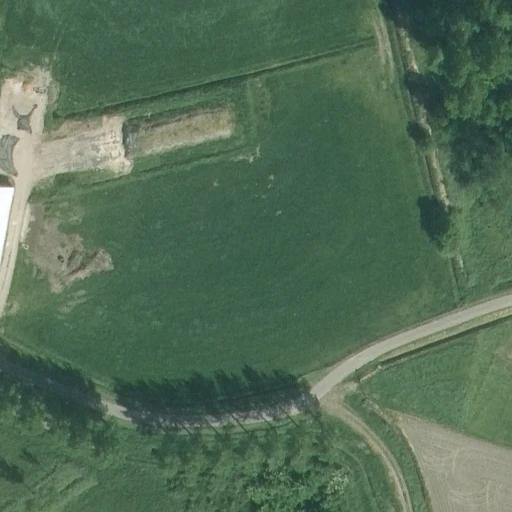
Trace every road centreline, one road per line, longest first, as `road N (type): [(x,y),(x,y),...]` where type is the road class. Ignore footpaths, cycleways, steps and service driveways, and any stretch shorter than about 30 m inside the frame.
road 1 (unclassified): [(312,393),(284,411),(235,420),(142,417),(0,363)]
road 2 (unclassified): [(312,393),(360,356),(511,300)]
road 3 (track): [(408,511),(391,455),(312,393)]
